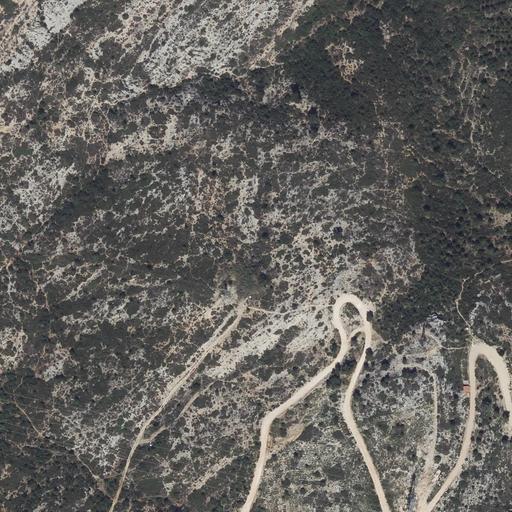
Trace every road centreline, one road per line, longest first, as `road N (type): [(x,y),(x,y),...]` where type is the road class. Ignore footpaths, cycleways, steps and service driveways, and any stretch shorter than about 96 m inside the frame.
road 1 (track): [(383,511),(347,419),(345,395),(367,332),(353,297),(337,304),(338,359),(266,422),(244,511)]
road 2 (track): [(241,313),(143,425),(112,511)]
road 3 (track): [(426,511),(468,440),(472,353)]
road 4 (track): [(420,511),(435,382),(423,363)]
